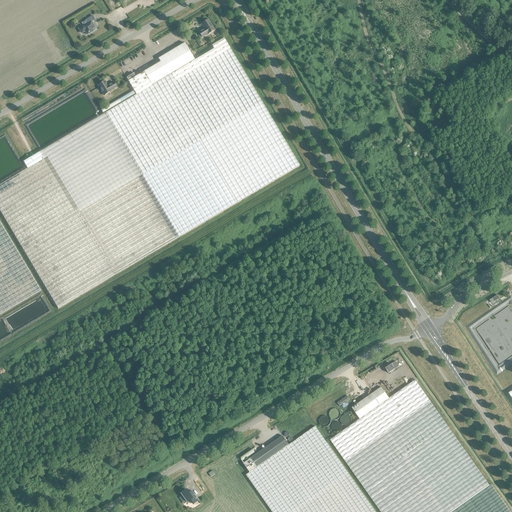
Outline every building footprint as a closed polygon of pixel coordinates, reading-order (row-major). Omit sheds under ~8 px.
[(88,24),(79,29),(81,33),(85,31),(87,35),(93,31),(92,29),(94,27),(91,22),(95,20),(93,16),(86,20),(88,24)] [(208,20),(201,24),(204,29),(199,32),(202,37),(207,34),(208,34),(211,32),(211,33),(212,33),(211,32),(215,30),(208,20)] [(158,59),(160,62),(128,81),(136,95),(23,162),(26,166),(0,181),(0,214),(57,310),(177,239),(179,237),(299,166),(224,38),(212,45),(214,49),(195,60),(184,43),(158,59)] [(105,81),(98,85),(104,95),(111,91),(117,87),(114,82),(108,86),(105,81)] [(0,315),(41,291),(0,222),(0,315)] [(415,380),(389,398),(381,387),(352,408),(360,419),(330,440),(380,511),(449,511),(489,485),(415,380)] [(350,400),(348,396),(338,403),(340,406),(350,400)] [(272,511),(375,511),(315,426),(289,445),(283,436),(243,464),(249,473),(246,475),(272,511)] [(510,511),(491,484),(451,511),(510,511)] [(192,503),(193,503),(194,504),(198,501),(191,491),(191,492),(190,493),(188,493),(186,489),(180,493),(187,502),(188,503),(189,503),(190,504),(191,504),(192,503)]
